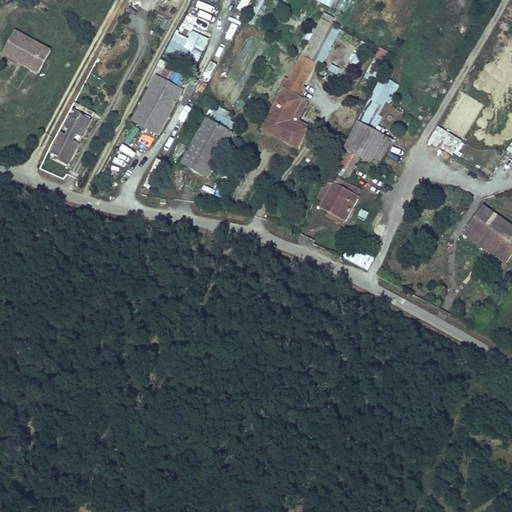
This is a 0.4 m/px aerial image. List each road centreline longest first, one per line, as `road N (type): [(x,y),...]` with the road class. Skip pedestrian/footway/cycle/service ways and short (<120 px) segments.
road 1 (residential): [(0,166),(69,194),(275,241),(371,283),(511,363)]
road 2 (unknown): [(118,206),(182,105),(222,18)]
road 3 (unknown): [(275,241),(288,193),(349,100)]
